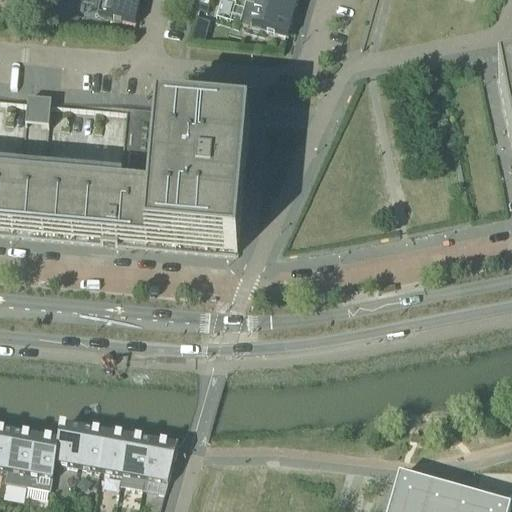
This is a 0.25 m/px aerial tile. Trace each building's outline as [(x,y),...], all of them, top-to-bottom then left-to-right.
[(140,6),(113,0),(102,0),(98,19),(98,21),(135,29),(136,28),(135,28),(140,6)] [(210,0),(199,0),(198,8),(208,10),(210,0)] [(247,0),(246,6),(294,19),(299,0),(247,0)] [(294,19),(246,6),(239,28),(288,42),(288,41),(294,19)] [(511,80),(497,83),(511,160),(511,164),(511,80)] [(0,239),(119,251),(242,262),(247,207),(249,193),(250,179),(254,125),(133,114),(40,105),(0,101),(0,239)] [(62,432),(59,448),(60,448),(55,470),(77,474),(84,436),(62,432)] [(106,440),(84,436),(77,474),(100,478),(106,440)] [(0,476),(7,478),(15,440),(0,437),(0,476)] [(5,489),(27,493),(30,482),(37,444),(15,440),(7,478),(5,489)] [(129,444),(106,440),(100,478),(122,482),(129,444)] [(30,482),(27,493),(50,497),(55,470),(60,448),(59,448),(37,444),(30,482)] [(129,444),(122,482),(120,492),(143,496),(144,486),(151,448),(129,444)] [(178,453),(151,448),(144,486),(168,490),(178,453)] [(486,511),(473,508),(398,487),(391,511),(486,511)]
